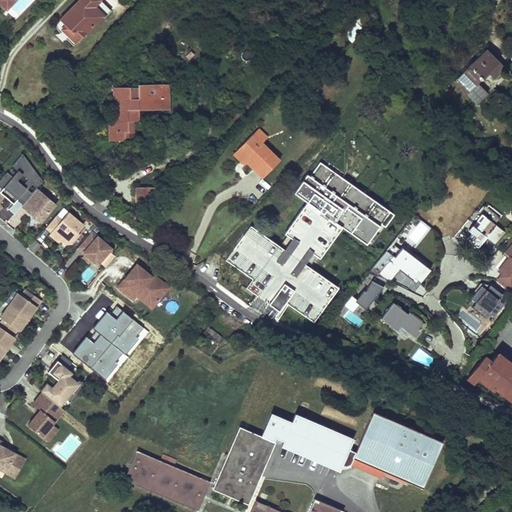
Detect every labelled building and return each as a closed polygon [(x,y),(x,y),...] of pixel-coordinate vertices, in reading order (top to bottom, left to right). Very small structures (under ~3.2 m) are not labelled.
[(73,0),(50,25),(49,26),(49,28),(49,30),(50,31),(64,45),(68,42),(93,15),(86,8),(93,0),(73,0)] [(93,0),(86,8),(93,15),(97,19),(106,9),(95,0),(93,0)] [(511,66),(496,49),(463,80),(485,103),(496,92),(487,82),(497,71),(503,78),(511,69),(511,66)] [(163,82),(133,82),(133,86),(124,87),(124,85),(109,85),(110,100),(117,100),(117,105),(109,105),(108,117),(109,138),(119,137),(119,129),(123,129),(123,118),(128,118),(132,118),(133,107),(163,108),(163,82)] [(119,129),(119,137),(127,137),(128,118),(123,118),(123,129),(119,129)] [(250,131),(234,147),(244,157),(243,158),(261,174),(277,157),(250,131)] [(243,158),(244,157),(234,147),(229,151),(239,161),(243,158)] [(16,199),(22,204),(31,193),(27,189),(32,183),(31,182),(37,175),(21,154),(11,166),(17,171),(11,177),(6,172),(0,178),(0,187),(1,189),(5,192),(8,189),(18,197),(16,199)] [(36,188),(42,181),(37,175),(31,182),(32,183),(27,189),(31,193),(36,188)] [(131,186),(131,202),(144,201),(144,194),(143,187),(131,186)] [(55,204),(36,188),(31,193),(22,204),(21,206),(29,213),(31,211),(34,213),(32,215),(40,222),(55,204)] [(0,190),(0,192),(13,203),(16,199),(18,197),(8,189),(5,192),(1,189),(0,190)] [(56,215),(45,227),(51,232),(61,240),(70,240),(75,234),(82,225),(68,212),(61,220),(56,215)] [(475,223),(466,217),(453,239),(480,255),(489,240),(496,244),(506,227),(481,213),(475,223)] [(91,231),(77,248),(84,254),(90,259),(97,265),(100,260),(110,249),(111,248),(91,231)] [(51,232),(49,234),(57,241),(61,240),(51,232)] [(61,240),(61,244),(70,243),(77,236),(75,234),(70,240),(61,240)] [(325,243),(329,250),(334,244),(332,240),(325,243)] [(511,290),(511,241),(505,252),(509,255),(498,270),(501,272),(496,280),(511,290)] [(421,283),(432,267),(402,246),(395,255),(387,249),(374,268),(391,280),(399,268),(421,283)] [(100,260),(106,265),(116,254),(110,249),(100,260)] [(151,276),(136,264),(117,287),(133,300),(136,296),(137,294),(141,297),(140,299),(151,308),(164,293),(158,288),(163,282),(153,274),(151,276)] [(375,277),(356,299),(366,307),(385,285),(375,277)] [(169,287),(163,282),(158,288),(164,293),(169,287)] [(482,282),(469,301),(493,318),(506,299),(482,282)] [(17,293),(9,305),(27,318),(40,300),(25,290),(21,296),(17,293)] [(354,302),(340,319),(349,327),(363,309),(354,302)] [(393,302),(379,318),(396,332),(400,327),(414,338),(420,331),(419,330),(424,325),(408,311),(406,313),(393,302)] [(9,305),(0,317),(0,318),(2,320),(0,322),(0,326),(12,335),(16,329),(18,331),(27,318),(9,305)] [(0,345),(5,349),(14,337),(12,335),(0,326),(0,345)] [(214,343),(221,339),(215,328),(208,331),(214,343)] [(511,364),(496,351),(493,355),(511,369),(511,364)] [(486,364),(479,359),(465,378),(472,384),(476,377),(478,375),(492,385),(497,378),(506,384),(499,394),(511,404),(511,369),(493,355),(488,361),(486,364)] [(46,370),(57,380),(51,387),(45,381),(38,389),(40,391),(58,405),(65,398),(63,396),(75,381),(68,375),(70,371),(55,359),(46,370)] [(492,385),(478,375),(476,377),(493,391),(494,390),(499,394),(506,384),(497,378),(492,385)] [(75,381),(63,396),(65,398),(77,382),(75,381)] [(58,405),(40,391),(31,403),(38,409),(36,411),(38,412),(36,415),(34,414),(26,424),(40,435),(50,423),(62,408),(58,405)] [(345,448),(350,437),(292,413),(289,421),(280,441),(338,465),(339,464),(340,464),(343,464),(346,463),(347,462),(349,460),(351,456),(382,469),(421,485),(441,439),(370,409),(353,451),(345,448)] [(289,421),(269,413),(259,436),(270,441),(272,437),(280,441),(289,421)] [(50,423),(40,435),(46,440),(56,427),(50,423)] [(259,436),(237,427),(210,489),(225,496),(231,498),(246,505),(272,441),(270,441),(259,436)] [(0,443),(2,441),(0,439),(0,466),(6,469),(4,473),(14,478),(25,458),(13,452),(7,448),(0,444),(0,443)] [(195,511),(208,482),(133,451),(122,480),(195,511)] [(382,469),(351,456),(349,460),(348,463),(379,476),(382,469)] [(231,498),(225,496),(223,501),(228,504),(231,498)] [(306,511),(278,511),(252,501),(247,511),(337,511),(312,500),(306,511)]
